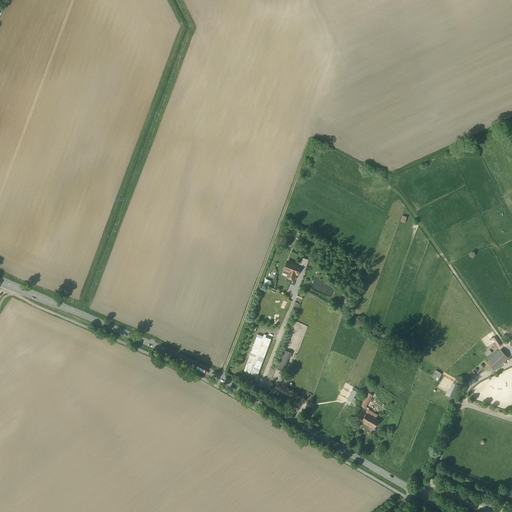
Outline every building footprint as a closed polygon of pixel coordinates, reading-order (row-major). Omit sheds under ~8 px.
[(301,258),(299,264),(306,267),(308,261),(301,258)] [(301,267),(287,261),(283,271),(289,273),(287,278),(294,281),(296,276),(298,276),(301,267)] [(259,376),(271,338),(266,337),(266,335),(264,334),(263,336),(256,334),(244,372),(259,376)] [(496,335),(489,339),(496,349),(502,344),(496,335)] [(494,371),(508,358),(500,349),(486,363),(494,371)] [(292,353),(284,350),(277,369),(285,372),(292,353)] [(437,381),(442,374),(436,370),(431,377),(437,381)] [(446,395),(454,399),(460,387),(452,383),(446,395)] [(351,389),(346,403),(350,405),(351,402),(354,403),(358,392),(351,389)] [(365,392),(358,405),(365,408),(372,396),(365,392)] [(367,413),(362,422),(374,429),(379,420),(367,413)]
